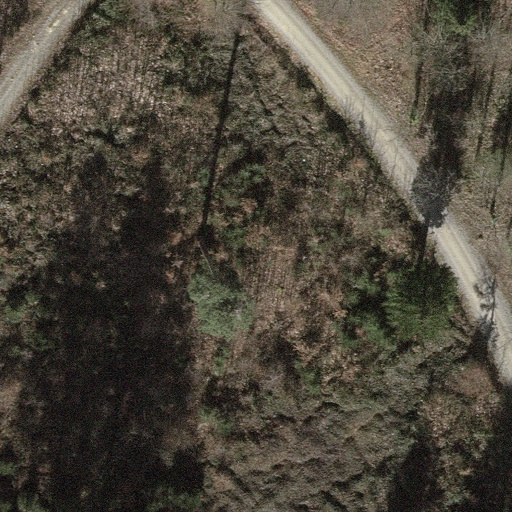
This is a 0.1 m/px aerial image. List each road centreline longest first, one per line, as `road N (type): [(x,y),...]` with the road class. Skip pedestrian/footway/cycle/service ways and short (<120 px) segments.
road 1 (track): [(269,0),(367,120),(482,285),(511,349)]
road 2 (track): [(0,101),(76,0)]
